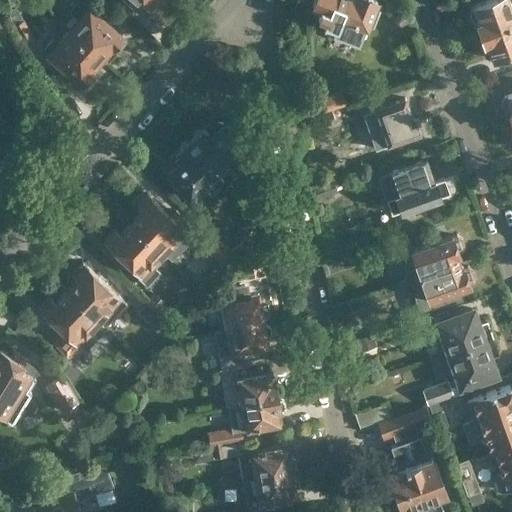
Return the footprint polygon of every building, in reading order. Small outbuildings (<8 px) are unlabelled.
[(100,57),(111,45),(118,50),(127,39),(82,0),(78,0),(60,21),(69,29),(68,29),(100,57)] [(131,0),(148,15),(157,4),(151,0),(131,0)] [(312,0),(312,3),(319,6),(317,12),(325,15),(323,19),(335,25),(332,32),(353,40),(358,42),(359,38),(366,22),(369,24),(373,22),(376,12),(375,8),(372,6),(374,0),(312,0)] [(481,32),(511,21),(511,0),(510,1),(509,0),(484,0),(472,4),(470,10),(473,20),(478,21),(481,32)] [(24,19),(16,24),(30,47),(38,42),(24,19)] [(511,21),(481,32),(485,42),(482,46),(485,56),(490,57),(511,49),(511,21)] [(100,57),(68,29),(58,41),(54,38),(44,49),(48,52),(48,53),(86,86),(95,76),(89,70),(100,57)] [(312,117),(326,112),(331,111),(347,105),(341,90),(303,103),(308,118),(312,117)] [(511,91),(505,94),(501,101),(504,110),(509,111),(511,120),(511,91)] [(419,134),(413,119),(413,116),(411,117),(405,98),(375,108),(375,109),(367,111),(373,128),(381,126),(387,144),(419,134)] [(37,138),(53,118),(32,100),(15,122),(37,138)] [(331,111),(326,112),(312,117),(316,128),(335,121),(331,111)] [(219,127),(212,119),(201,129),(197,128),(194,132),(192,136),(190,138),(217,171),(220,174),(234,163),(234,160),(232,158),(234,157),(234,158),(248,147),(226,121),(219,127)] [(217,171),(190,138),(188,141),(184,139),(180,143),(180,147),(168,157),(175,165),(168,171),(189,196),(203,184),(202,183),(217,171)] [(387,173),(378,175),(383,191),(392,188),(399,210),(440,197),(439,195),(449,192),(444,177),(434,180),(433,178),(432,178),(425,160),(387,172),(387,173)] [(338,192),(334,179),(313,187),(318,200),(338,192)] [(142,208),(131,220),(167,255),(171,259),(198,231),(178,212),(172,218),(146,193),(137,203),(142,208)] [(167,255),(131,220),(119,232),(114,227),(104,237),(141,273),(139,276),(148,285),(161,271),(156,267),(167,255)] [(216,235),(205,247),(225,266),(236,255),(216,235)] [(244,235),(233,247),(244,257),(240,261),(245,266),(254,256),(257,264),(281,260),(278,247),(260,250),(244,235)] [(410,242),(394,247),(405,279),(420,273),(460,260),(458,252),(462,251),(465,246),(462,238),(457,235),(452,237),(451,235),(412,248),(410,242)] [(405,279),(397,281),(401,293),(413,289),(421,312),(462,298),(459,287),(469,284),(468,282),(473,280),(475,275),(473,267),(468,265),(463,267),(460,260),(420,273),(405,279)] [(102,322),(105,325),(126,303),(82,261),(73,271),(78,276),(67,288),(102,322)] [(246,282),(256,280),(253,266),(242,269),(246,282)] [(225,288),(217,299),(223,328),(227,327),(263,320),(263,318),(266,317),(268,315),(267,309),(265,307),(261,308),(258,294),(246,296),(244,284),(225,288)] [(49,295),(39,305),(63,328),(52,339),(70,356),(102,322),(67,288),(55,300),(49,295)] [(158,311),(165,303),(155,293),(147,301),(158,311)] [(158,311),(147,301),(137,312),(153,327),(163,316),(158,311)] [(472,308),(450,315),(447,308),(423,317),(426,324),(425,324),(430,340),(439,337),(445,353),(492,336),(486,319),(477,322),(472,308)] [(263,320),(227,327),(228,329),(216,331),(218,346),(223,367),(267,358),(265,347),(268,346),(266,333),(269,332),(271,329),(269,323),(267,321),(263,322),(263,320)] [(371,330),(356,335),(361,350),(376,345),(371,330)] [(498,353),(492,336),(445,353),(451,370),(449,371),(454,385),(495,371),(490,356),(498,353)] [(26,389),(34,377),(20,368),(27,357),(13,348),(10,354),(0,347),(0,407),(5,410),(21,385),(26,389)] [(223,367),(220,367),(223,386),(222,386),(225,405),(227,405),(232,404),(239,402),(277,395),(277,393),(280,392),(282,389),(281,383),(279,381),(275,382),(272,369),(269,370),(267,358),(234,365),(223,367)] [(63,374),(46,384),(62,410),(79,400),(63,374)] [(428,401),(452,393),(448,380),(424,388),(428,401)] [(509,383),(471,397),(477,412),(473,420),(464,423),(466,430),(511,413),(511,383),(509,385),(509,383)] [(232,404),(227,405),(232,429),(240,427),(241,429),(244,428),(282,421),(280,410),(284,409),(285,406),(284,401),(282,399),(278,399),(277,395),(239,402),(232,404)] [(405,430),(414,426),(433,420),(427,404),(400,414),(405,430)] [(511,413),(466,430),(470,441),(485,435),(490,450),(511,442),(511,413)] [(394,433),(405,430),(400,414),(379,422),(384,437),(394,433)] [(444,421),(436,424),(440,437),(454,431),(452,425),(444,421)] [(388,471),(402,507),(410,504),(412,511),(429,511),(442,507),(438,494),(446,491),(440,475),(439,475),(431,456),(428,457),(420,435),(418,436),(414,426),(405,430),(394,433),(398,443),(391,445),(399,467),(388,471)] [(211,446),(243,441),(241,429),(240,427),(209,433),(211,446)] [(243,441),(211,446),(211,447),(213,446),(214,458),(237,454),(245,453),(245,452),(243,441)] [(511,442),(490,450),(480,454),(484,464),(495,461),(494,458),(497,456),(503,473),(496,476),(501,490),(511,485),(511,442)] [(245,452),(245,453),(237,454),(242,481),(254,479),(292,471),(291,468),(294,467),(296,464),(295,458),(292,456),(289,456),(286,444),(249,451),(245,452)] [(468,492),(479,488),(468,458),(457,462),(468,492)] [(60,500),(35,509),(36,511),(80,511),(76,498),(112,484),(103,460),(53,479),(60,500)] [(254,479),(242,481),(248,511),(249,511),(274,507),(273,501),(296,497),(294,485),(297,484),(298,482),(297,476),(295,474),(292,474),(292,471),(254,479)]
